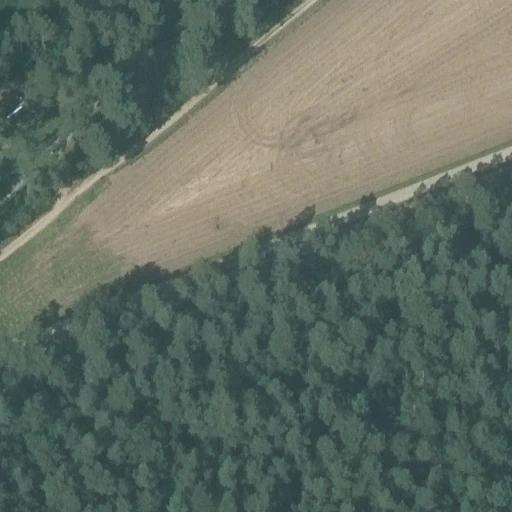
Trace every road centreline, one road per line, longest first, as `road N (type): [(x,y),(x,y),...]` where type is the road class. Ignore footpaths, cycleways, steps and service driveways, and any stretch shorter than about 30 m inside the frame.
road 1 (track): [(511,153),(0,349)]
road 2 (track): [(312,0),(62,205)]
